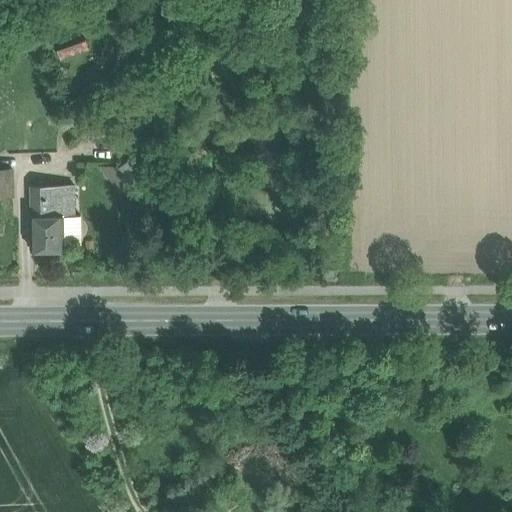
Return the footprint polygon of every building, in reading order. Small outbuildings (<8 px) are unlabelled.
[(67,54),(90,49),(88,40),(65,45),(67,54)] [(132,159),(112,164),(114,177),(135,173),(132,159)] [(12,169),(0,169),(0,194),(13,194),(12,169)] [(64,185),(31,185),(32,249),(65,249),(65,243),(64,216),(64,185)] [(81,216),(64,216),(65,243),(81,243),(81,216)]
